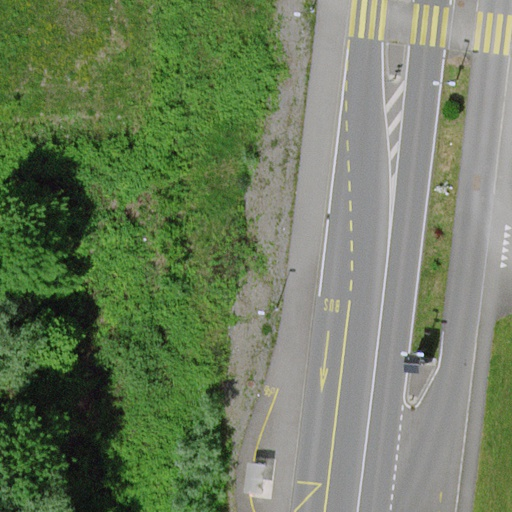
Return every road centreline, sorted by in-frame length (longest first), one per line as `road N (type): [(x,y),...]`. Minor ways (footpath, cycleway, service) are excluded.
road 1 (primary): [(390,224),(352,511)]
road 2 (unclassified): [(470,252),(499,0)]
road 3 (primary): [(390,224),(429,0)]
road 4 (primary): [(371,0),(364,59),(390,224)]
